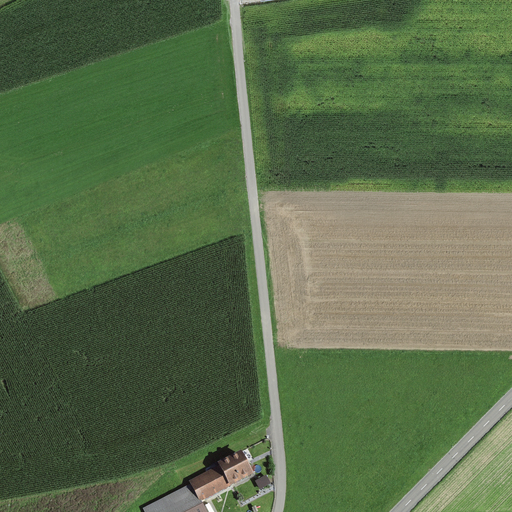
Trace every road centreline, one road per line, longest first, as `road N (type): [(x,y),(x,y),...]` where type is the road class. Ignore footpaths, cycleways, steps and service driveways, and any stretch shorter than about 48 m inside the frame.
road 1 (unclassified): [(235,0),(281,460),(279,511)]
road 2 (tertiary): [(400,511),(511,398)]
